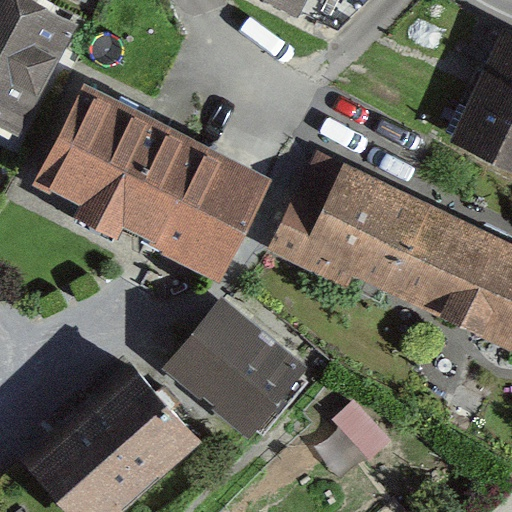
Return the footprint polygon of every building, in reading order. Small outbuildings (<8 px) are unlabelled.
[(89,18),(49,0),(0,0),(0,137),(28,151),(89,18)] [(267,0),(292,12),(298,0),(267,0)] [(511,35),(504,32),(455,142),(511,168),(511,35)] [(270,173),(85,81),(36,179),(80,201),(78,205),(118,225),(120,221),(148,234),(146,238),(219,274),(270,173)] [(511,236),(355,168),(316,257),(511,341),(511,236)] [(226,294),(168,363),(251,431),(308,362),(226,294)] [(31,458),(76,511),(112,511),(202,436),(141,364),(31,458)]
